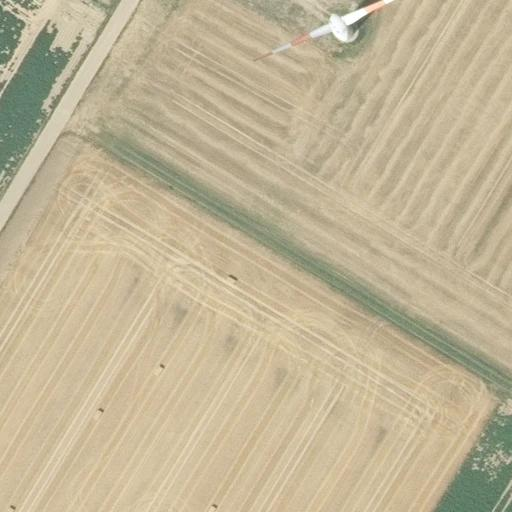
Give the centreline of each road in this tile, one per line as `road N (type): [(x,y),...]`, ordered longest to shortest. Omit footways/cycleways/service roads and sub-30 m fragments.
road 1 (track): [(66,108),(511,381)]
road 2 (track): [(0,218),(132,0)]
